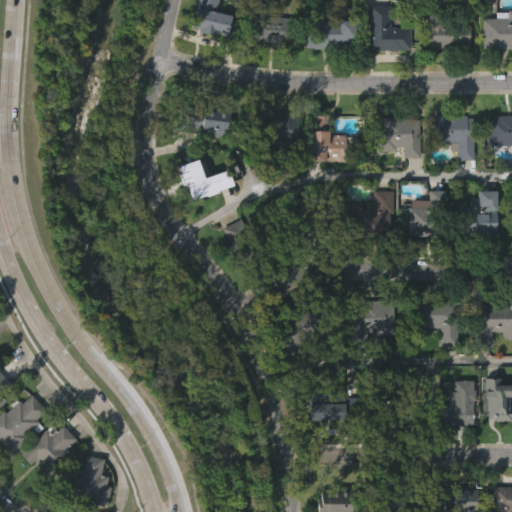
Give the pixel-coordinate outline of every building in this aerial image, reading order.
[(230,15),(226,34),(217,32),(216,35),(199,31),(200,28),(192,27),(198,0),(219,0),(217,11),(230,14),(230,15)] [(293,0),(294,8),(317,6),(316,0),(293,0)] [(354,0),(354,15),(370,15),(370,1),(391,1),(390,0),(354,0)] [(407,0),(408,12),(426,12),(425,0),(407,0)] [(462,0),(463,14),(481,14),(480,0),(462,0)] [(391,17),(391,28),(402,27),(402,21),(416,21),(416,28),(411,28),(412,48),(371,48),(370,5),(391,5),(391,17)] [(448,8),(447,22),(471,23),(470,49),(429,48),(429,25),(426,24),(427,7),(448,8)] [(511,48),(503,48),(483,48),(483,18),(497,18),(497,11),(511,10),(511,48)] [(286,18),(285,44),(247,42),(249,15),(286,18)] [(356,20),(356,50),(314,49),(315,28),(336,29),(336,19),(356,20)] [(216,32),(196,28),(187,71),(223,78),(227,56),(212,53),(216,32)] [(386,46),(366,46),(365,90),(405,90),(406,69),(386,68),(386,46)] [(477,58),(477,89),(511,89),(511,51),(491,51),(491,58),(477,58)] [(422,90),(465,89),(464,65),(441,66),(441,54),(422,54),(422,90)] [(280,84),(281,58),(246,57),(245,83),(280,84)] [(350,62),(302,62),(302,88),(351,88),(350,62)] [(199,110),(207,110),(208,106),(223,107),(223,111),(233,112),(230,135),(201,132),(202,129),(198,128),(198,133),(177,131),(180,104),(200,106),(199,110)] [(301,115),(299,149),(282,148),(282,145),(278,145),(277,162),(259,161),(261,111),(291,113),(291,115),(301,115)] [(329,121),(329,130),(331,130),(332,134),(346,134),(346,136),(354,136),(355,146),(347,146),(347,161),(325,162),(325,160),(311,160),(310,114),(329,114),(329,121)] [(460,115),(468,115),(468,118),(476,118),(476,160),(458,160),(458,150),(450,150),(450,142),(434,143),(434,116),(460,115)] [(511,115),(511,145),(489,145),(489,116),(511,115)] [(409,117),(409,118),(421,118),(420,157),(403,157),(403,147),(396,147),(396,150),(376,150),(376,120),(383,120),(383,117),(409,117)] [(225,150),(198,148),(198,152),(177,150),(175,174),(223,178),(225,150)] [(257,154),(256,184),(292,185),(293,155),(257,154)] [(507,201),(511,200),(511,155),(483,156),(484,186),(507,185),(507,201)] [(340,203),(340,188),(350,188),(350,176),(323,176),(323,156),(306,156),(305,202),(340,203)] [(468,200),(468,156),(428,157),(429,183),(445,183),(445,191),(452,191),(452,200),(468,200)] [(399,198),(415,198),(415,159),(371,159),(371,191),(399,191),(399,198)] [(393,191),(393,235),(349,235),(348,202),(362,203),(362,209),(366,209),(366,206),(371,204),(372,205),(372,209),(374,209),(374,190),(393,191)] [(427,236),(409,236),(409,207),(420,207),(420,201),(432,201),(432,190),(448,190),(448,236),(427,236)] [(498,210),(497,237),(464,235),(464,208),(472,208),(472,197),(481,198),(481,190),(500,191),(499,210),(498,210)] [(184,241),(228,228),(224,211),(199,218),(194,200),(174,206),(184,241)] [(325,211),(329,233),(300,240),(298,230),(285,233),(282,217),(294,214),(294,218),(325,211)] [(241,219),(252,239),(266,232),(275,249),(243,266),(223,229),(241,219)] [(342,243),(343,276),(387,275),(386,231),(368,231),(368,250),(356,250),(356,242),(342,243)] [(441,231),(424,231),(424,240),(404,240),(404,272),(426,272),(426,250),(441,249),(441,231)] [(492,231),(474,231),(473,250),(457,250),(457,276),(491,276),(492,231)] [(386,300),(386,303),(394,302),(395,335),(384,335),(385,345),(377,345),(377,335),(374,335),(374,331),(367,331),(368,344),(350,345),(349,304),(360,303),(360,300),(386,300)] [(459,301),(458,346),(438,345),(438,328),(416,328),(416,300),(459,301)] [(511,304),(511,339),(504,339),(503,331),(492,331),(492,344),(476,344),(476,304),(509,306),(509,304),(511,304)] [(314,309),(316,313),(323,310),(332,333),(283,352),(276,332),(288,327),(287,324),(296,321),(294,316),(314,309)] [(389,375),(389,341),(342,342),(342,381),(361,380),(361,372),(369,372),(370,381),(379,381),(379,376),(389,375)] [(435,368),(435,385),(452,385),(452,342),(410,343),(410,368),(435,368)] [(511,344),(471,345),(471,385),(487,385),(487,372),(498,372),(498,379),(511,379),(511,344)] [(321,358),(291,360),(293,380),(322,377),(321,358)] [(269,370),(276,392),(292,387),(286,365),(269,370)] [(0,371),(12,384),(1,394),(7,400),(0,407),(0,371)] [(499,377),(499,384),(511,384),(511,396),(507,396),(507,406),(511,406),(511,418),(490,419),(490,418),(486,417),(486,410),(485,410),(485,397),(483,397),(483,377),(499,377)] [(405,379),(405,399),(407,399),(407,404),(413,404),(413,420),(403,420),(403,423),(395,423),(395,420),(377,420),(377,404),(386,404),(386,379),(405,379)] [(475,380),(474,425),(445,425),(445,404),(449,404),(449,394),(443,394),(443,387),(455,387),(455,380),(475,380)] [(347,392),(347,397),(359,397),(359,414),(348,414),(348,421),(311,421),(311,394),(337,394),(337,392),(347,392)] [(38,400),(46,410),(37,419),(43,428),(38,433),(35,430),(27,438),(29,440),(13,454),(0,440),(0,413),(3,411),(5,414),(12,407),(9,403),(14,398),(22,404),(32,395),(38,400)] [(479,461),(511,460),(511,447),(505,447),(504,437),(511,437),(511,424),(496,425),(496,418),(479,418),(479,461)] [(469,421),(448,421),(448,431),(444,431),(444,444),(438,444),(438,465),(469,465),(469,421)] [(68,430),(77,439),(70,447),(75,452),(46,480),(35,469),(41,464),(36,459),(30,466),(20,455),(51,425),(56,431),(63,425),(68,430)] [(305,461),(348,460),(348,435),(305,435),(305,461)] [(0,484),(7,491),(44,453),(26,436),(18,444),(15,441),(2,453),(0,451),(0,484)] [(407,461),(407,443),(373,442),(373,460),(407,461)] [(105,459),(102,475),(109,477),(107,486),(112,487),(107,507),(63,497),(67,477),(72,478),(74,469),(82,471),(86,455),(105,459)] [(26,505),(33,499),(43,511),(74,483),(59,465),(46,477),(41,471),(16,494),(26,505)] [(361,489),(360,511),(318,511),(319,497),(321,497),(322,489),(327,490),(327,485),(354,486),(354,489),(361,489)] [(511,511),(494,511),(494,502),(489,502),(489,495),(494,495),(494,486),(511,486),(511,511)] [(385,511),(385,493),(392,493),(393,487),(422,487),(422,511),(385,511)] [(458,488),(458,490),(480,491),(480,511),(443,511),(444,487),(458,488)] [(97,511),(100,499),(80,495),(77,511),(66,509),(65,511),(97,511)]
